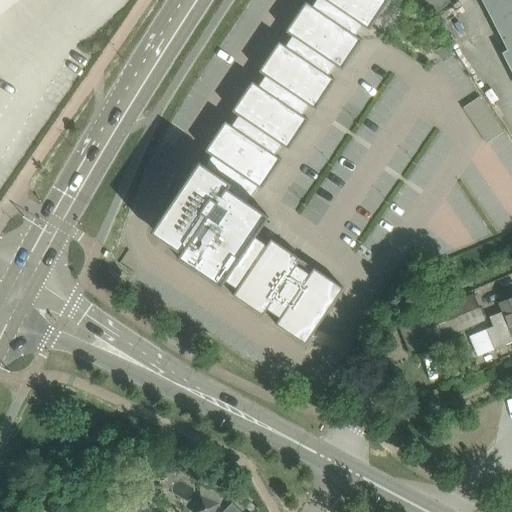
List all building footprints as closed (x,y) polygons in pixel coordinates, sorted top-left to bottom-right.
[(198,160),(179,189),(150,231),(180,251),(177,256),(220,285),(224,279),(237,287),(233,294),(262,314),(267,308),(280,316),(275,323),(305,343),(343,287),(313,267),(309,273),(296,265),(301,258),(271,238),(266,244),(253,236),(268,214),(248,201),(258,186),(261,188),(282,158),(275,154),(282,144),(288,148),(309,119),(302,114),(309,104),(315,109),(335,79),(329,74),(335,64),(342,69),(362,39),(356,35),(362,25),(369,29),(388,0),(315,0),(312,5),(306,1),(286,31),(292,35),(285,45),(279,41),(259,70),(265,75),(259,85),(252,80),(232,110),(239,115),(232,125),(225,120),(205,150),(212,154),(205,164),(198,160)] [(511,0),(482,0),(511,58),(511,0)] [(446,44),(435,50),(441,59),(451,53),(446,44)] [(464,105),(488,140),(503,129),(480,95),(464,105)] [(474,294),(421,315),(428,331),(431,340),(484,319),(474,294)] [(489,317),(493,326),(487,329),(487,330),(495,349),(511,341),(511,297),(500,302),(504,311),(489,317)] [(214,511),(218,506),(219,503),(200,495),(199,495),(192,511),(214,511)] [(152,511),(143,499),(132,508),(134,511),(152,511)]
